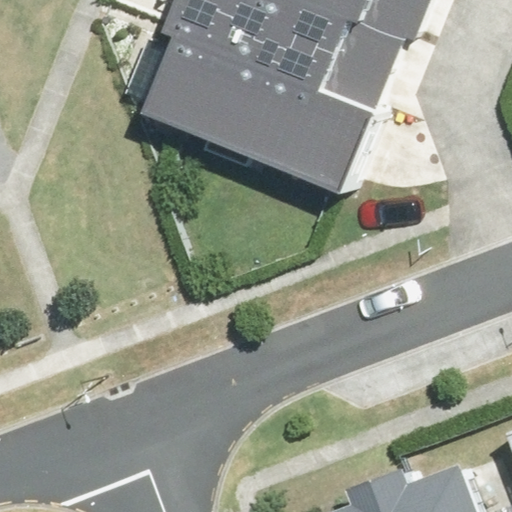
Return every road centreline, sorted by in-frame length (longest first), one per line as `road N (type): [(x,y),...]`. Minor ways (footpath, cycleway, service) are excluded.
road 1 (residential): [(151,412),(511,277)]
road 2 (residential): [(511,230),(459,105),(494,0)]
road 3 (residential): [(0,468),(151,412)]
